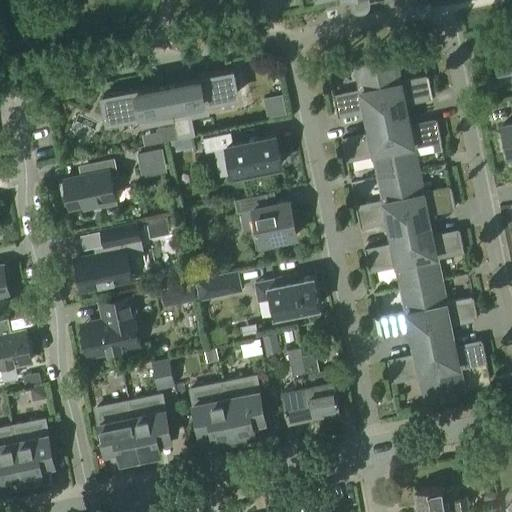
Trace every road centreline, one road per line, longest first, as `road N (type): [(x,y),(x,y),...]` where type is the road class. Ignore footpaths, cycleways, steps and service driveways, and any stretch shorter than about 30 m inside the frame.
road 1 (residential): [(287,41),(447,12),(511,339)]
road 2 (residential): [(90,506),(58,380),(52,303),(29,241),(10,91)]
road 3 (residential): [(372,447),(287,41)]
road 4 (residential): [(90,506),(372,447)]
road 5 (residential): [(10,91),(287,41)]
road 6 (residential): [(372,447),(511,421)]
